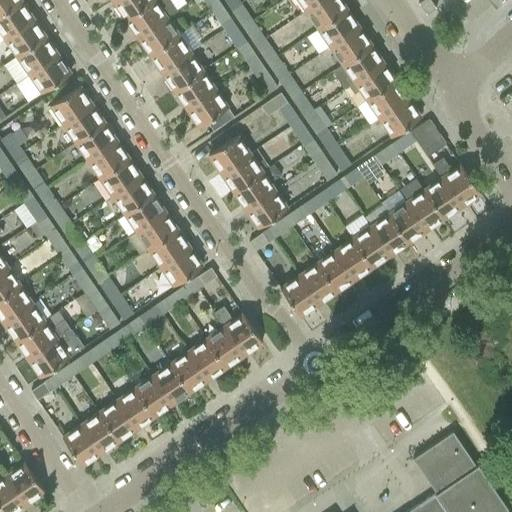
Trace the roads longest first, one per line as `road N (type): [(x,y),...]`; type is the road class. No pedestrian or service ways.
road 1 (residential): [(304,377),(52,0)]
road 2 (tertiary): [(304,377),(511,236)]
road 3 (tertiary): [(108,511),(304,377)]
road 4 (residential): [(0,393),(80,511)]
